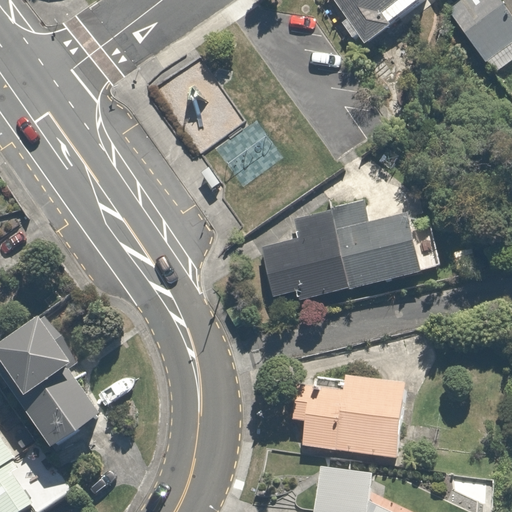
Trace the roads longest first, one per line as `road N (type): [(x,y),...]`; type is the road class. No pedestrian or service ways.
road 1 (tertiary): [(187,511),(207,429),(198,359),(138,256),(28,114)]
road 2 (residential): [(28,114),(174,0)]
